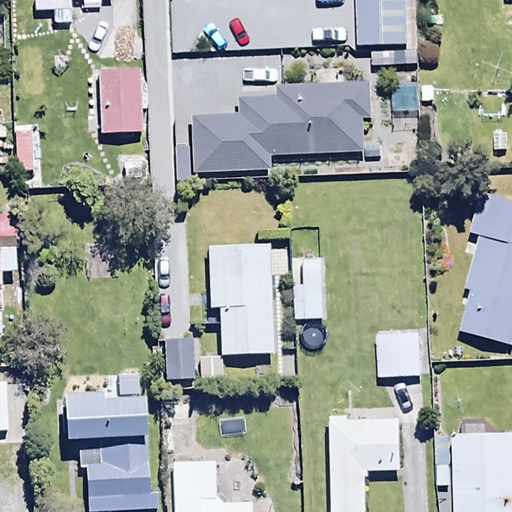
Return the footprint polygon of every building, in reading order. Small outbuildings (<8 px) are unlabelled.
[(29,0),(30,14),(69,12),(68,2),(79,1),(80,11),(99,10),(98,0),(29,0)] [(353,0),(356,47),(405,45),(402,0),(353,0)] [(414,66),(413,51),(370,52),(371,67),(414,66)] [(234,115),(189,116),(190,178),(265,176),(264,159),(362,157),(362,162),(377,162),(377,146),(362,146),(362,118),(366,118),(365,82),(343,82),(343,72),(315,72),(316,84),(274,85),(275,97),(233,97),(234,115)] [(139,74),(98,76),(100,139),(141,138),(139,74)] [(414,87),(390,88),(391,113),(414,113),(414,87)] [(511,351),(511,347),(511,202),(480,193),(469,234),(478,237),(463,292),(470,294),(458,336),(511,351)] [(0,272),(13,273),(11,216),(0,216),(0,272)] [(268,247),(204,249),(206,311),(218,311),(219,354),(270,353),(268,247)] [(325,262),(290,262),(292,322),(326,321),(325,262)] [(418,334),(374,335),(376,380),(419,378),(418,334)] [(190,339),(162,341),(163,382),(192,381),(190,339)] [(84,511),(130,511),(156,510),(155,489),(146,490),(144,470),(147,469),(145,434),(142,435),(138,378),(98,381),(99,391),(58,393),(59,404),(56,404),(58,439),(75,438),(77,468),(82,468),(84,511)] [(344,416),(323,416),(325,511),(363,511),(363,472),(397,472),(396,419),(344,421),(344,416)] [(449,468),(450,511),(511,511),(511,468),(510,432),(449,435),(449,439),(433,440),(434,468),(449,468)] [(170,464),(170,511),(248,511),(248,503),(213,503),(213,464),(170,464)]
